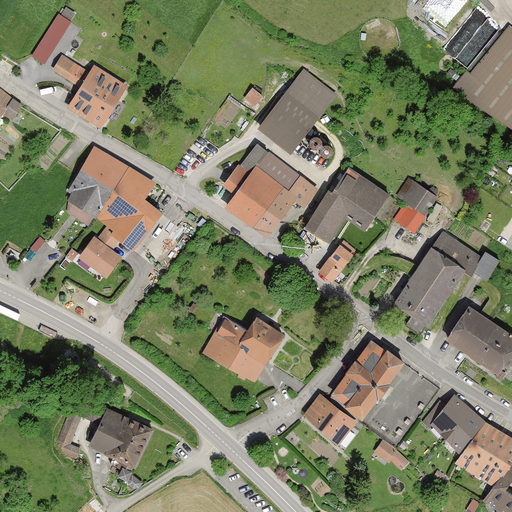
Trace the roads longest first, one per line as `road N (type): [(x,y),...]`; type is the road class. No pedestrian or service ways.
road 1 (residential): [(348,304),(162,175),(0,78)]
road 2 (motorway): [(299,511),(148,365),(0,263)]
road 3 (motorway): [(0,291),(139,387),(269,511)]
road 4 (secondary): [(231,449),(130,363),(0,291)]
road 5 (residential): [(343,355),(295,406),(231,449)]
road 6 (residential): [(511,410),(444,376),(389,335)]
road 7 (track): [(116,511),(220,439)]
